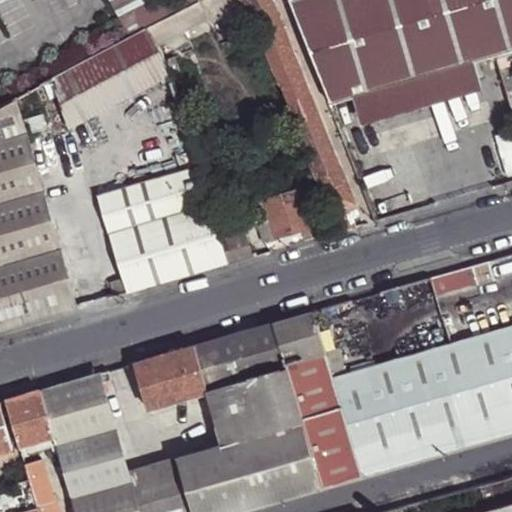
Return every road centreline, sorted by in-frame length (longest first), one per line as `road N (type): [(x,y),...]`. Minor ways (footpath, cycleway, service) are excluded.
road 1 (residential): [(0,364),(511,215)]
road 2 (residential): [(511,450),(297,511)]
